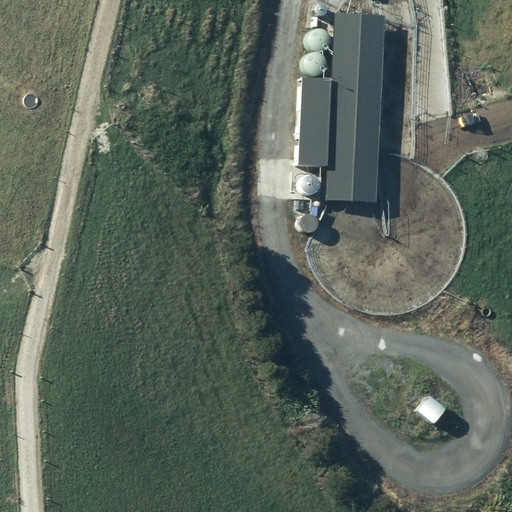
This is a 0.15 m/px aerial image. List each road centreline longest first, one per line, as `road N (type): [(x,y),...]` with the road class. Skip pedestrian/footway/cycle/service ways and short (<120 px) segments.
road 1 (unknown): [(284,249),(448,314),(467,356),(448,409),(395,428),(339,391),(316,359),(290,293)]
road 2 (unknown): [(261,0),(248,103),(259,192),(284,249)]
